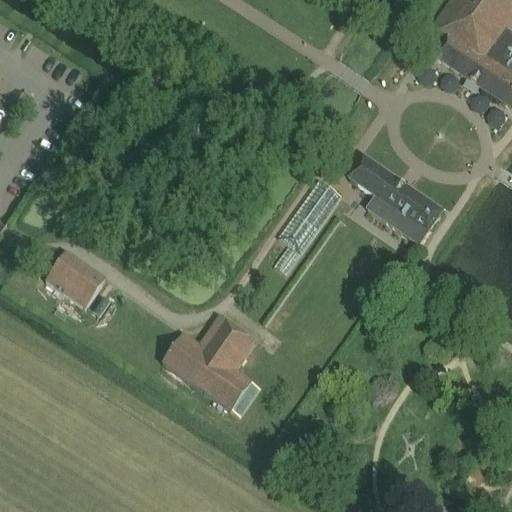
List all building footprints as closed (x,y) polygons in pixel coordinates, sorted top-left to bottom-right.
[(511,0),(454,0),(433,31),(448,41),(435,60),(511,111),(511,0)] [(348,183),(377,203),(367,217),(419,253),(444,217),(364,161),(348,183)] [(288,279),(342,200),(318,183),(277,243),(289,251),(275,270),(288,279)] [(65,257),(46,285),(86,312),(104,284),(65,257)] [(235,376),(252,350),(255,345),(226,327),(204,360),(178,343),(161,370),(205,399),(231,416),(251,386),(235,376)]
